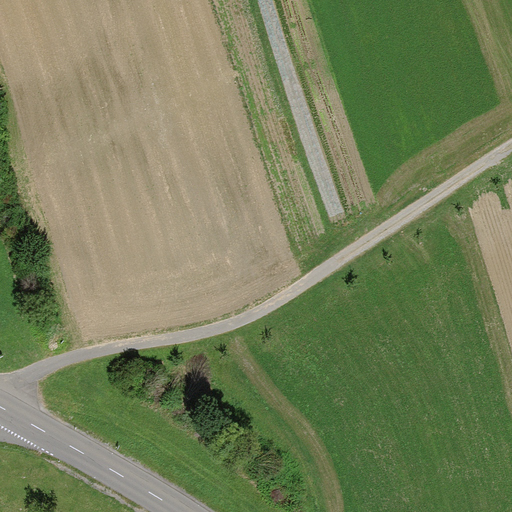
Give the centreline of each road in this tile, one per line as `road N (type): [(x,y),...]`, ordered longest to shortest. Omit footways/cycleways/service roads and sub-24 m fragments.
road 1 (track): [(511,137),(257,308),(215,329),(68,357),(0,402)]
road 2 (tertiary): [(176,511),(0,406)]
